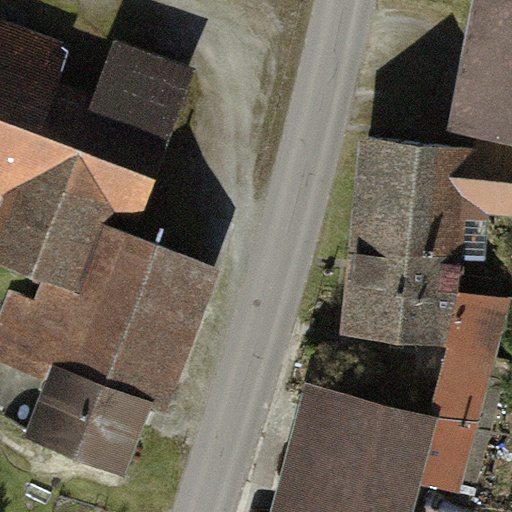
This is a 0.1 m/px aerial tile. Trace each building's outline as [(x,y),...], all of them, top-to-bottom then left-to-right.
[(511,0),(489,0),(472,132),(511,137),(511,0)] [(88,54),(11,27),(0,58),(0,204),(12,209),(0,241),(0,266),(22,275),(0,336),(0,359),(67,384),(48,438),(151,475),(226,269),(146,240),(203,82),(126,54),(110,99),(76,87),(88,54)] [(365,139),(359,242),(465,248),(471,145),(365,139)] [(465,248),(359,242),(354,341),(435,346),(459,347),(462,294),(465,248)] [(459,347),(435,346),(420,412),(445,419),(425,486),(469,496),(511,328),(511,305),(462,294),(459,347)] [(420,412),(325,385),(288,511),(417,511),(425,486),(445,419),(420,412)]
